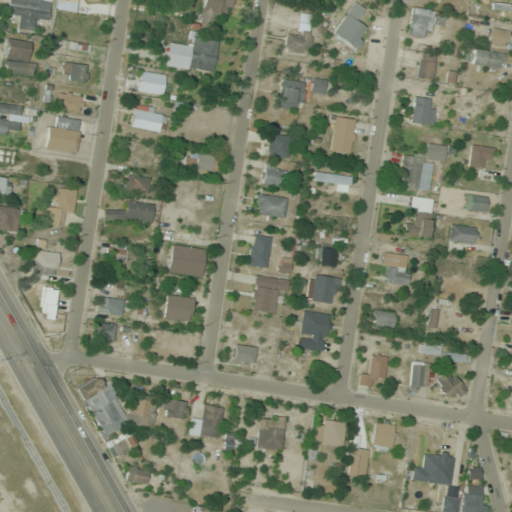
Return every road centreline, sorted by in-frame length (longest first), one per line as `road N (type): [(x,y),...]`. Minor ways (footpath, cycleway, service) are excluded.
road 1 (residential): [(511,421),(66,356),(37,374)]
road 2 (residential): [(341,395),(400,0)]
road 3 (residential): [(208,375),(262,0)]
road 4 (residential): [(66,356),(123,0)]
road 5 (residential): [(479,415),(511,173)]
road 6 (secondary): [(116,511),(0,307)]
